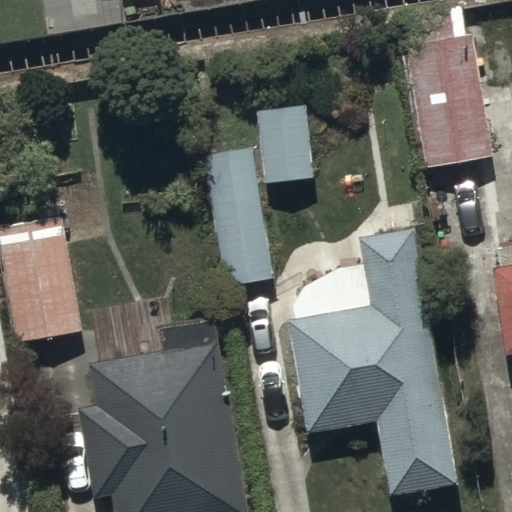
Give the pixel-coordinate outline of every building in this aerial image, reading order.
[(511,98),(485,102),(476,42),(408,51),(425,176),(495,166),(493,146),(511,142),(511,98)] [(314,113),(262,116),(266,193),(317,191),(314,113)] [(256,150),(206,157),(224,295),(275,289),(256,150)] [(55,188),(1,195),(6,231),(0,231),(0,264),(12,350),(87,340),(72,224),(60,226),(55,188)] [(463,495),(419,237),(361,247),(373,318),(292,332),(311,442),(382,430),(395,506),(463,495)] [(511,250),(499,252),(502,274),(495,275),(509,362),(511,361),(511,250)] [(251,511),(219,326),(155,337),(154,329),(111,336),(115,360),(91,364),(99,415),(83,417),(99,509),(115,506),(116,511),(251,511)]
